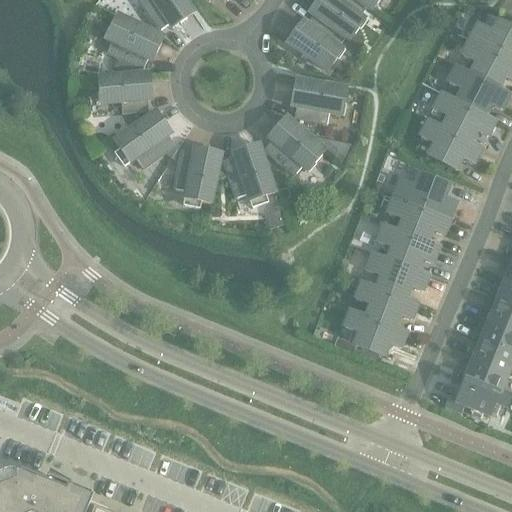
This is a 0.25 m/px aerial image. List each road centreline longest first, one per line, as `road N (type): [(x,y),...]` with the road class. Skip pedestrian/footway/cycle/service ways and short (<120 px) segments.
road 1 (secondary): [(0,283),(94,345),(380,473)]
road 2 (secondary): [(391,448),(110,322),(54,289),(20,256)]
road 3 (residential): [(511,154),(391,448)]
road 4 (residential): [(245,41),(224,35),(190,48),(174,81),(186,116),(220,131),(254,118),(270,85),(257,51)]
road 5 (residential): [(216,511),(0,421)]
road 6 (secondary): [(511,497),(391,448)]
